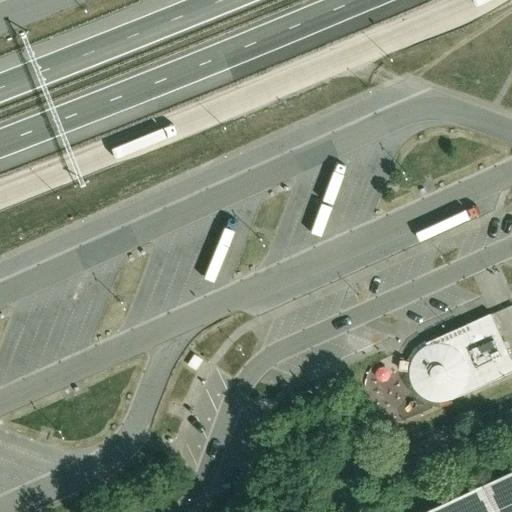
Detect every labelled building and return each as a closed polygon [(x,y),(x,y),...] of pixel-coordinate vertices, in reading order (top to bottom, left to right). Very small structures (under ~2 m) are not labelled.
[(304,191),(285,183),(261,245),(277,251),(282,237),(297,243),(315,197),(323,200),(320,207),(339,214),(359,162),(342,156),(330,188),(309,180),(304,191)] [(197,168),(158,186),(163,197),(202,179),(197,168)] [(233,270),(247,217),(230,212),(216,265),(233,270)] [(141,302),(158,308),(180,246),(163,240),(141,302)] [(54,340),(71,346),(89,291),(60,281),(39,343),(52,348),(54,340)] [(288,286),(235,304),(239,315),(291,298),(288,286)] [(22,309),(4,357),(20,363),(39,316),(22,309)] [(455,404),(511,378),(511,364),(491,315),(417,347),(413,352),(410,357),(408,362),(399,362),(399,375),(408,376),(409,388),(415,400),(429,407),(443,408),(455,404)] [(511,511),(511,476),(492,486),(504,511),(511,511)] [(504,511),(492,486),(434,511),(504,511)]
